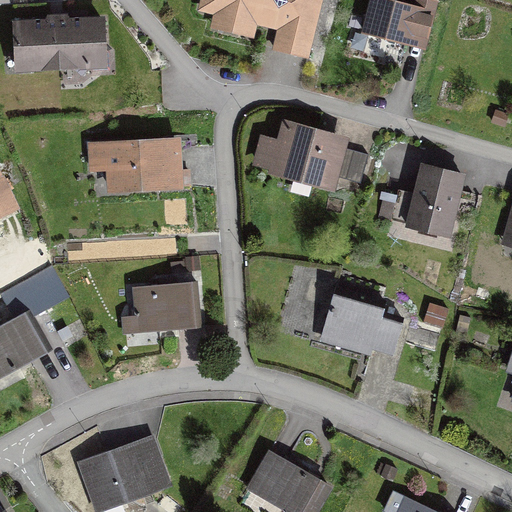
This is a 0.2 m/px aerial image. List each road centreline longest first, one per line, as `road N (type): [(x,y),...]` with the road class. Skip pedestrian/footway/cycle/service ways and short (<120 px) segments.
road 1 (residential): [(511,491),(241,379)]
road 2 (residential): [(511,149),(262,91),(234,113)]
road 3 (residential): [(234,113),(225,141),(241,379)]
road 4 (residential): [(241,379),(158,387),(74,416),(9,455)]
road 5 (residential): [(234,113),(118,0)]
